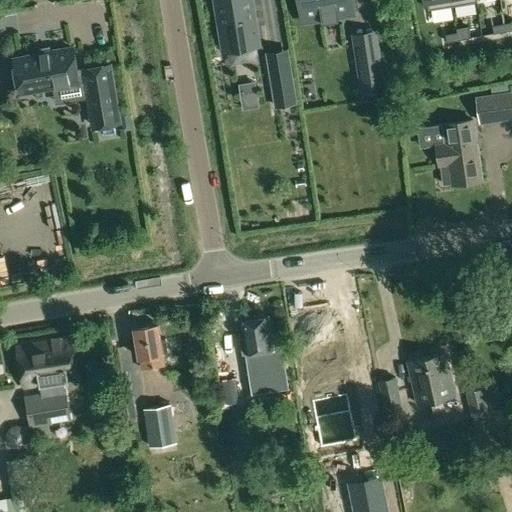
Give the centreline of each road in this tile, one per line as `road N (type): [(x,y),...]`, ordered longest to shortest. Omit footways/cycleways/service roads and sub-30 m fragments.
road 1 (residential): [(216,277),(511,233)]
road 2 (residential): [(216,277),(169,0)]
road 3 (residential): [(0,317),(216,277)]
